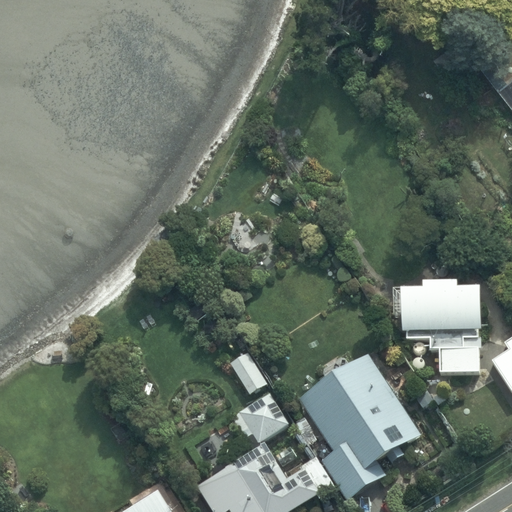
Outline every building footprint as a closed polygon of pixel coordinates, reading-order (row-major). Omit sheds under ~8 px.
[(511,86),(499,96),(511,112),(511,86)] [(426,280),(405,280),(405,322),(410,322),(410,329),(431,329),(431,340),(442,340),(442,362),(482,362),(482,338),(484,338),(484,280),(461,280),(461,272),(426,272),(426,280)] [(511,350),(492,363),(511,394),(511,350)] [(249,355),(230,367),(250,399),(270,386),(249,355)] [(329,382),(300,401),(337,455),(325,464),(350,500),(387,476),(381,467),(391,460),(394,466),(407,457),(402,451),(423,436),(368,356),(353,367),(347,359),(324,374),(329,382)] [(272,396),(233,420),(246,442),(248,440),(256,453),(198,489),(212,511),(295,511),(336,487),(320,463),(318,464),(316,461),(303,468),(305,471),(289,481),(282,469),(299,459),(291,447),(275,457),(265,442),(291,427),(272,396)] [(177,511),(164,490),(127,511),(177,511)]
